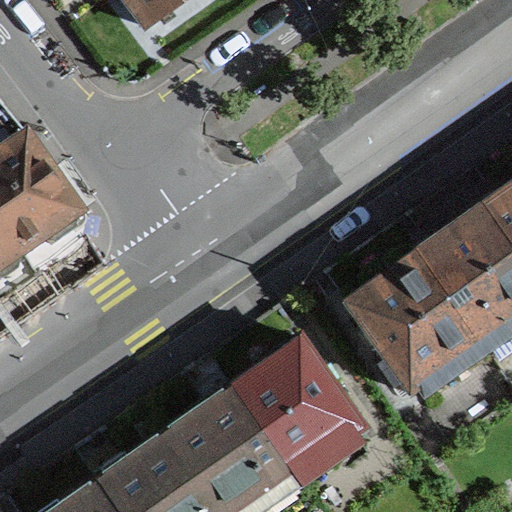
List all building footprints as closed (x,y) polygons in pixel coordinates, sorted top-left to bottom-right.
[(175,7),(184,0),(127,0),(148,26),(175,7)] [(80,208),(27,132),(0,100),(0,217),(21,248),(31,241),(44,232),(51,242),(76,225),(73,221),(74,212),(80,208)] [(485,204),(511,242),(511,177),(503,184),(490,193),(494,198),(485,204)] [(423,240),(427,246),(418,252),(480,340),(511,317),(511,242),(485,204),(449,230),(446,224),(435,232),(423,240)] [(0,217),(0,274),(3,275),(18,265),(20,254),(18,250),(21,248),(0,217)] [(349,300),(411,389),(480,340),(418,252),(382,277),(378,272),(367,280),(356,288),(359,293),(349,300)] [(231,383),(293,472),(362,424),(300,336),(290,342),(287,337),(264,353),(267,358),(261,363),(231,383)] [(164,430),(220,511),(234,511),(293,472),(231,383),(223,389),(219,384),(196,400),(200,405),(192,411),(164,430)] [(97,477),(120,511),(220,511),(164,430),(128,455),(125,450),(112,459),(102,466),(105,471),(97,477)] [(120,511),(97,477),(61,502),(57,497),(45,505),(35,511),(120,511)]
